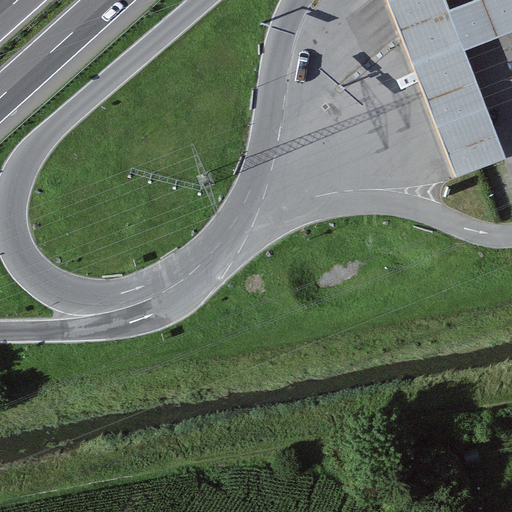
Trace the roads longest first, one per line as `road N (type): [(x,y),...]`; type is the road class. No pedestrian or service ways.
road 1 (unclassified): [(212,0),(39,148),(15,208),(17,234),(35,264),(88,300),(172,290)]
road 2 (motorway): [(0,329),(122,320),(172,290)]
road 3 (motorway): [(0,99),(109,0)]
